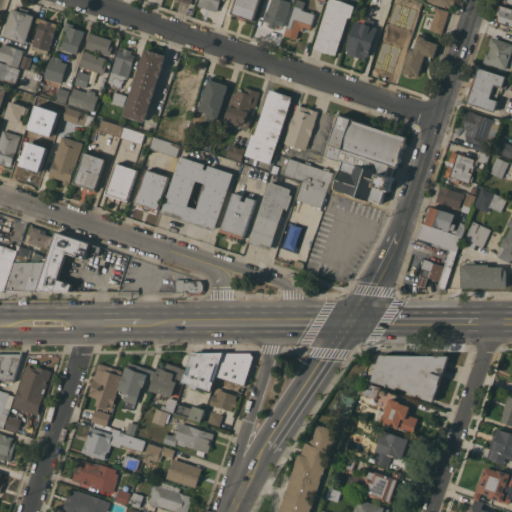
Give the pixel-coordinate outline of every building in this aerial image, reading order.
[(224,0),(224,1),(222,0),(220,0),(217,12),(208,9),(206,9),(206,8),(198,5),(199,0),(224,0)] [(260,0),(254,20),(246,18),(245,20),(238,18),(239,15),(232,13),(236,0),(260,0)] [(277,24),(276,29),(268,26),(269,22),(264,20),(267,10),(268,11),(271,0),(286,0),(292,2),(284,26),(277,24)] [(311,29),(304,27),(303,30),(300,29),(297,38),(285,35),(287,27),(289,28),(296,0),(301,0),(305,1),(302,10),(315,14),(311,29)] [(330,0),(337,0),(355,6),(352,17),(349,16),(337,55),(315,47),(330,0)] [(411,0),(417,0),(423,2),(420,14),(408,10),(411,0)] [(456,0),(455,5),(451,4),(450,8),(426,0),(456,0)] [(511,26),(496,21),(497,17),(499,17),(500,15),(498,15),(499,12),(496,11),(498,4),(511,8),(511,26)] [(20,10),(21,7),(29,10),(28,13),(35,15),(26,43),(4,35),(3,34),(5,27),(6,27),(13,8),(20,10)] [(449,11),(442,33),(430,29),(437,7),(449,11)] [(40,23),(36,22),(38,17),(58,24),(49,51),(48,50),(47,54),(32,49),(33,45),(32,45),(40,23)] [(388,17),(397,20),(396,25),(398,26),(400,21),(409,24),(403,42),(403,43),(400,55),(399,54),(396,64),(388,61),(386,66),(373,62),(388,17)] [(376,25),(376,27),(378,27),(368,56),(367,55),(365,59),(347,53),(348,50),(346,49),(356,18),(376,25)] [(61,48),(68,30),(64,29),(67,22),(74,24),(73,27),(85,31),(77,54),(61,48)] [(110,45),(113,46),(110,55),(86,47),(91,32),(112,40),(110,45)] [(414,49),(420,33),(426,35),(425,39),(439,43),(434,57),(426,54),(419,75),(414,73),(413,75),(403,72),(411,48),(414,49)] [(511,50),(506,69),(483,62),(486,53),(488,53),(491,45),(489,45),(492,36),(493,37),(493,35),(498,37),(498,38),(511,43),(511,50)] [(6,63),(7,62),(0,59),(0,46),(3,47),(4,43),(24,50),(19,67),(6,63)] [(128,79),(125,78),(123,82),(116,79),(115,84),(109,82),(119,50),(123,51),(124,48),(132,50),(131,54),(135,55),(128,79)] [(146,49),(167,55),(145,122),(125,115),(146,49)] [(106,58),(105,63),(107,64),(104,73),(80,66),(85,51),(106,58)] [(25,55),(32,58),(28,69),(21,67),(25,55)] [(62,83),(45,78),(51,58),(55,59),(56,56),(63,58),(62,61),(68,63),(62,83)] [(16,83),(4,79),(4,80),(0,78),(0,61),(9,64),(9,65),(21,69),(16,83)] [(188,106),(168,99),(173,85),(170,84),(174,73),(177,74),(178,70),(179,70),(180,66),(198,72),(196,76),(198,76),(188,106)] [(505,80),(508,81),(506,88),(495,85),(491,98),(499,100),(495,112),(468,103),(470,94),(469,94),(475,75),(477,76),(480,67),(506,76),(505,80)] [(79,70),(91,74),(86,87),(75,84),(79,70)] [(207,116),(208,113),(199,110),(210,76),(230,82),(218,120),(207,116)] [(248,129),(232,124),(231,126),(224,124),(225,120),(224,120),(232,94),(236,95),(238,89),(243,91),(245,86),(260,91),(248,129)] [(65,104),(61,103),(61,102),(55,100),(59,87),(70,90),(65,104)] [(69,103),(74,87),(87,92),(88,89),(96,91),(95,94),(99,96),(94,112),(69,103)] [(246,155),(253,134),(256,135),(271,89),(293,97),(271,163),(246,155)] [(115,92),(127,95),(124,106),(112,102),(115,92)] [(35,110),(39,97),(54,102),(50,115),(35,110)] [(14,121),(14,120),(11,119),(8,118),(5,117),(11,100),(26,106),(25,106),(28,107),(25,114),(24,113),(20,123),(14,121)] [(319,111),(314,123),(315,124),(311,136),(310,135),(305,150),(285,143),(290,126),(289,126),(293,116),(294,116),(298,104),(319,111)] [(84,126),(62,118),(66,106),(88,113),(84,126)] [(491,127),(496,129),(491,147),(472,141),(472,139),(467,138),(467,137),(465,136),(467,129),(462,127),(468,109),(475,112),(474,113),(493,119),(491,127)] [(406,141),(407,142),(406,146),(404,146),(401,156),(402,158),(401,161),(399,162),(397,167),(395,166),(388,189),(386,189),(382,203),(371,200),(371,201),(347,193),(347,192),(335,188),(344,161),(327,156),(331,144),(330,144),(339,114),(407,136),(406,141)] [(495,118),(501,120),(498,126),(493,124),(495,118)] [(120,136),(98,129),(102,119),(123,126),(120,136)] [(163,135),(168,121),(179,124),(180,121),(189,123),(183,141),(163,135)] [(54,133),(41,173),(40,174),(39,175),(36,174),(35,172),(36,171),(29,168),(29,169),(26,168),(25,169),(24,170),(21,169),(20,168),(21,166),(20,166),(33,126),(54,133)] [(145,133),(142,144),(121,137),(125,126),(145,133)] [(22,135),(12,163),(11,166),(6,164),(5,165),(0,163),(0,140),(4,129),(22,135)] [(189,130),(197,133),(194,144),(185,142),(189,130)] [(71,182),(69,182),(68,185),(63,183),(64,180),(56,177),(55,181),(50,179),(51,176),(49,175),(62,135),(84,143),(71,182)] [(150,148),(154,136),(181,145),(177,157),(150,148)] [(202,148),(206,136),(215,138),(211,151),(202,148)] [(511,155),(511,158),(500,152),(504,141),(511,144),(511,155)] [(226,156),(231,143),(246,148),(242,161),(226,156)] [(478,160),(477,166),(474,165),(473,169),(470,168),(469,171),(473,173),(472,174),(472,175),(474,176),(472,182),(470,181),(469,183),(460,180),(459,183),(456,182),(457,179),(445,175),(448,165),(447,165),(452,150),(475,158),(475,159),(478,160)] [(478,160),(481,150),(491,154),(488,163),(478,160)] [(107,159),(97,187),(98,187),(97,191),(90,188),(89,189),(81,186),(81,185),(74,183),(75,179),(76,180),(85,152),(107,159)] [(162,213),(181,155),(206,164),(204,168),(207,169),(209,165),(234,173),(215,230),(162,213)] [(305,163),(306,161),(311,162),(311,164),(323,169),(324,167),(329,168),(329,171),(333,172),(325,197),(326,197),(325,199),(324,199),(324,200),(325,200),(324,203),(323,202),(322,207),(320,206),(319,207),(317,207),(317,206),(300,200),(299,201),(297,200),(303,181),(283,174),(289,157),(305,163)] [(490,172),(497,157),(509,162),(502,178),(490,172)] [(139,169),(137,175),(138,175),(138,177),(137,176),(133,187),(134,188),(134,189),(133,189),(130,197),(131,197),(129,201),(122,199),(122,200),(113,197),(114,196),(106,194),(107,189),(109,190),(117,162),(139,169)] [(138,204),(139,203),(136,202),(138,196),(137,196),(138,193),(139,194),(144,178),(143,178),(144,175),(145,175),(147,169),(170,176),(159,209),(156,209),(156,210),(152,208),(151,209),(149,211),(148,211),(147,211),(146,210),(144,210),(144,209),(143,207),(143,206),(138,204)] [(270,181),(292,189),(291,194),(293,195),(289,208),(288,208),(287,209),(284,208),(282,216),(283,216),(280,227),(279,227),(272,246),(273,247),(272,249),(250,242),(270,181)] [(442,185),(466,193),(463,202),(462,201),(459,208),(436,200),(442,185)] [(490,207),(488,213),(474,206),(483,187),(507,199),(501,212),(490,207)] [(243,195),(241,200),(246,201),(248,196),(257,199),(244,238),(239,237),(238,239),(225,235),(226,233),(221,231),(234,192),(243,195)] [(468,192),(476,195),(472,207),(463,204),(468,192)] [(427,211),(429,212),(431,206),(456,214),(453,223),(456,224),(454,230),(451,229),(451,230),(450,229),(449,231),(443,229),(443,227),(440,226),(440,228),(423,223),(427,211)] [(511,262),(501,257),(501,256),(498,254),(505,237),(508,236),(511,227),(508,224),(511,216),(511,262)] [(474,248),(468,245),(470,241),(465,239),(474,221),(492,229),(483,247),(476,244),(474,248)] [(461,222),(467,224),(463,235),(457,233),(461,222)] [(440,228),(457,234),(457,233),(463,235),(445,289),(440,287),(439,284),(440,281),(429,277),(425,287),(418,285),(423,268),(422,268),(425,258),(434,261),(433,262),(445,266),(450,250),(418,239),(423,223),(440,228)] [(29,242),(31,235),(29,234),(32,225),(46,230),(45,233),(54,236),(51,244),(49,244),(47,248),(29,242)] [(48,261),(57,232),(100,246),(98,253),(89,250),(86,258),(67,252),(59,279),(73,284),(71,290),(38,290),(48,261)] [(0,244),(17,251),(6,288),(4,291),(0,291),(0,244)] [(38,290),(16,290),(16,292),(6,292),(6,288),(17,251),(18,245),(31,249),(27,261),(32,261),(32,259),(36,253),(43,255),(42,258),(39,261),(48,261),(38,290)] [(303,261),(301,267),(294,264),(296,259),(303,261)] [(462,264),(490,264),(490,266),(503,266),(503,270),(507,270),(507,287),(462,287),(462,264)] [(202,280),(206,285),(206,290),(201,295),(188,295),(188,292),(176,292),(175,279),(188,279),(188,280),(201,280),(202,280)] [(215,385),(214,385),(212,390),(199,386),(198,389),(192,387),(193,384),(185,381),(189,370),(194,353),(225,353),(215,385)] [(252,353),(255,356),(245,385),(240,384),(238,393),(215,385),(225,353),(252,353)] [(0,426),(0,354),(23,354),(13,382),(0,377),(0,389),(10,393),(10,394),(15,396),(8,415),(4,428),(0,426)] [(434,402),(423,398),(424,395),(419,394),(418,396),(409,393),(410,390),(399,386),(398,389),(391,387),(392,384),(388,383),(387,385),(373,380),(382,355),(450,355),(434,402)] [(126,365),(128,366),(129,361),(155,370),(152,380),(146,378),(143,387),(141,386),(138,396),(137,395),(134,403),(123,399),(125,395),(118,392),(119,389),(123,375),(126,365)] [(184,381),(183,384),(178,382),(173,397),(150,390),(158,366),(164,368),(166,362),(189,370),(185,381),(184,381)] [(117,394),(118,395),(114,405),(109,404),(108,409),(96,405),(98,398),(89,395),(92,387),(91,387),(94,377),(95,377),(98,369),(97,369),(99,363),(123,370),(121,375),(123,375),(119,389),(117,394)] [(13,407),(16,398),(15,398),(19,387),(27,365),(35,368),(35,365),(52,371),(38,415),(13,407)] [(366,382),(381,387),(377,399),(362,393),(366,382)] [(213,395),(217,396),(219,389),(238,395),(236,400),(239,400),(236,407),(234,407),(232,411),(210,404),(213,395)] [(511,424),(502,421),(504,415),(503,415),(510,395),(511,395),(511,424)] [(162,408),(163,405),(167,406),(169,397),(178,400),(177,402),(174,412),(162,408)] [(414,433),(376,420),(380,409),(386,411),(386,409),(385,409),(386,404),(388,404),(390,397),(401,401),(401,402),(411,406),(410,410),(411,410),(409,415),(419,418),(414,433)] [(177,402),(193,407),(194,405),(205,409),(201,421),(174,412),(177,402)] [(152,421),(157,408),(169,412),(165,425),(152,421)] [(111,414),(107,426),(92,421),(96,409),(111,414)] [(220,426),(208,422),(212,411),(224,415),(220,426)] [(8,415),(21,419),(17,433),(4,428),(8,415)] [(129,422),(138,425),(134,436),(126,433),(129,422)] [(208,453),(186,445),(185,446),(177,443),(176,446),(164,442),(167,433),(173,435),(173,433),(177,434),(181,422),(214,433),(208,453)] [(279,511),(282,505),(283,505),(285,498),(284,498),(287,489),(288,489),(291,480),(290,480),(293,471),(294,471),(296,465),(295,464),(299,453),(302,454),(306,442),(309,443),(312,434),(315,435),(317,427),(318,427),(319,425),(322,426),(322,425),(334,429),(334,430),(337,431),(336,433),(337,434),(334,443),(333,443),(331,451),(332,451),(324,474),(323,473),(321,480),(322,481),(319,490),(318,489),(316,495),(316,496),(313,507),(312,507),(310,511),(279,511)] [(134,436),(147,440),(143,451),(121,444),(120,447),(112,444),(110,452),(108,451),(105,460),(82,452),(85,443),(86,444),(89,436),(88,436),(91,427),(112,434),(114,429),(126,433),(134,436)] [(511,458),(507,457),(505,464),(487,457),(490,447),(494,448),(496,442),(494,441),(498,428),(511,432),(511,458)] [(369,460),(370,456),(377,458),(379,451),(377,450),(381,437),(379,437),(382,429),(389,431),(389,432),(411,440),(405,458),(403,458),(403,459),(400,458),(392,455),(388,467),(369,460)] [(0,432),(2,433),(2,434),(14,437),(12,442),(16,443),(11,461),(5,459),(5,460),(0,458),(0,432)] [(160,454),(163,455),(161,461),(158,460),(158,461),(151,459),(150,463),(143,461),(149,443),(163,447),(160,454)] [(161,454),(164,446),(176,450),(173,457),(161,454)] [(126,454),(141,459),(137,470),(123,465),(126,454)] [(353,472),(340,467),(345,454),(355,458),(356,457),(358,457),(353,472)] [(196,487),(167,477),(173,458),(203,468),(196,487)] [(116,473),(119,474),(117,479),(118,479),(114,493),(95,487),(95,485),(92,484),(91,486),(73,480),(78,465),(81,466),(83,459),(99,464),(99,463),(117,469),(116,473)] [(475,499),(473,498),(481,475),(483,476),(486,466),(498,471),(499,469),(511,473),(511,495),(509,504),(489,497),(489,495),(482,492),(479,500),(475,499)] [(368,468),(392,476),(394,470),(402,473),(392,502),(386,500),(386,501),(365,494),(366,491),(361,489),(368,468)] [(181,511),(160,505),(159,507),(150,503),(153,494),(151,493),(154,484),(160,485),(161,481),(181,488),(180,492),(193,497),(187,511),(181,511)] [(120,488),(132,492),(128,505),(115,501),(120,488)] [(68,494),(71,495),(73,489),(78,491),(78,490),(107,500),(111,502),(107,511),(103,511),(102,511),(70,511),(63,510),(68,494)] [(129,504),(133,492),(144,495),(140,508),(129,504)] [(354,511),(357,505),(358,505),(360,498),(390,509),(388,511),(354,511)] [(479,500),(485,502),(482,508),(493,511),(470,511),(473,505),(475,499),(479,500)]
